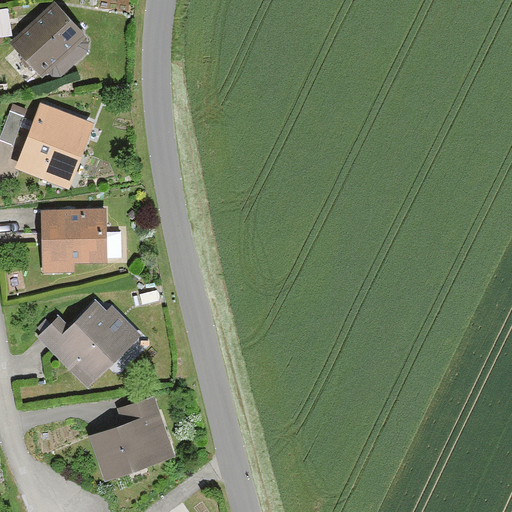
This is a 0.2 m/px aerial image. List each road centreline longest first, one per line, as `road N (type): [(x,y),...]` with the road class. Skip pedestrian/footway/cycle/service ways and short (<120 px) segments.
road 1 (tertiary): [(161,0),(155,58),(163,154),(245,511)]
road 2 (residential): [(0,368),(8,430),(33,477),(69,506)]
